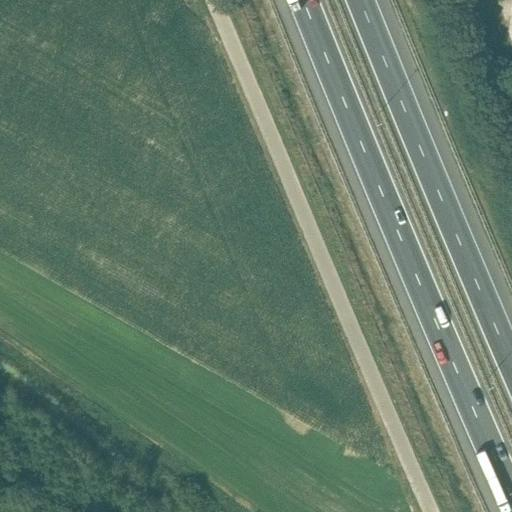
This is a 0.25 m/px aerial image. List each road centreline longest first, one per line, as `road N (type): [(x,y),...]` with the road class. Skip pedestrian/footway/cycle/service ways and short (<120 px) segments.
road 1 (unclassified): [(433,511),(217,0)]
road 2 (motorway): [(303,0),(511,491)]
road 3 (motorway): [(511,367),(359,0)]
